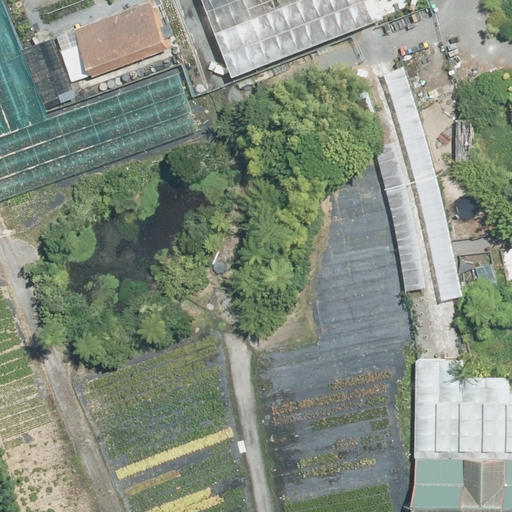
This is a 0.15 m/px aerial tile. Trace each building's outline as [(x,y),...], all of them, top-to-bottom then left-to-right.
[(150,0),(144,0),(73,26),(79,42),(61,50),(72,80),(91,73),(91,75),(168,47),(150,0)] [(200,0),(229,74),(384,16),(378,0),(200,0)] [(402,64),(383,71),(390,91),(396,110),(404,139),(416,182),(429,239),(441,299),(463,294),(441,193),(433,161),(429,145),(416,104),(402,64)] [(477,117),(455,115),(454,129),(438,128),(435,158),(473,161),(477,117)] [(394,139),(375,144),(390,205),(395,225),(400,255),(405,289),(426,285),(417,233),(414,215),(408,192),(394,139)] [(463,358),(415,357),(412,511),(511,511),(511,390),(510,390),(511,375),(463,374),(463,358)]
